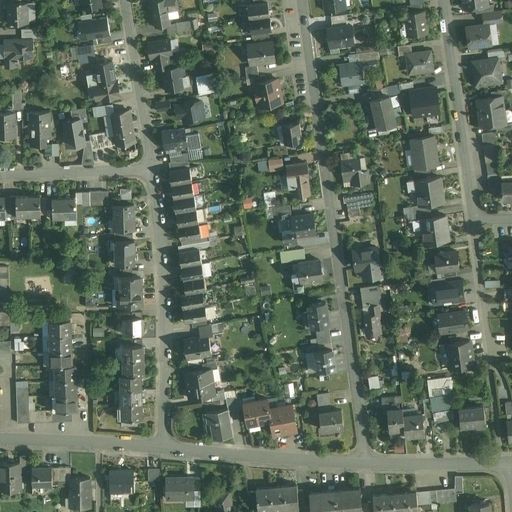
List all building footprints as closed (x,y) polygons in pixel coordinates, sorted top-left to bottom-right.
[(76,0),(77,2),(82,1),(83,9),(102,5),(101,0),(76,0)] [(161,0),(151,2),(156,26),(170,24),(168,12),(179,10),(177,0),(161,0)] [(323,0),(325,11),(346,8),(344,0),(323,0)] [(487,0),(462,0),(464,8),(475,7),(488,5),(488,4),(487,0)] [(9,3),(8,3),(9,23),(28,23),(27,2),(22,3),(9,3)] [(254,4),(248,5),(249,19),(270,16),(268,2),(254,4)] [(411,5),(407,5),(408,10),(412,9),(412,12),(425,10),(424,3),(411,5)] [(488,5),(475,7),(476,13),(483,12),(494,10),(493,4),(488,4),(488,5)] [(425,10),(412,12),(412,9),(408,10),(408,12),(404,13),(408,36),(428,33),(425,10)] [(494,10),(483,12),(485,24),(488,23),(488,24),(503,22),(501,9),(494,10)] [(189,20),(176,22),(178,32),(193,29),(191,29),(189,19),(188,14),(189,20)] [(345,14),(332,16),(333,24),(346,22),(345,14)] [(270,16),(249,19),(251,33),(268,30),(272,30),(270,16)] [(107,17),(78,22),(81,40),(93,38),(110,35),(107,17)] [(197,18),(189,19),(191,29),(193,29),(199,28),(197,18)] [(485,24),(467,26),(470,47),(491,44),(491,43),(488,43),(487,34),(490,33),(488,24),(488,23),(485,24)] [(351,25),(328,28),(330,46),(331,46),(331,44),(347,42),(347,44),(354,43),(351,25)] [(268,30),(251,33),(252,39),(269,36),(268,30)] [(110,35),(93,38),(94,45),(111,42),(110,35)] [(33,40),(22,41),(18,41),(18,39),(4,39),(5,67),(19,67),(18,59),(18,56),(22,56),(22,57),(33,57),(33,40)] [(170,39),(149,43),(151,58),(155,57),(168,55),(172,54),(170,39)] [(273,42),(247,45),(247,46),(250,46),(251,54),(249,54),(250,64),(276,60),(273,42)] [(411,43),(398,45),(399,55),(406,54),(406,53),(412,52),(411,43)] [(93,44),(77,47),(79,55),(95,52),(93,44)] [(378,50),(360,52),(361,59),(379,57),(378,50)] [(412,52),(406,53),(406,54),(409,71),(419,70),(419,72),(434,70),(431,50),(412,52)] [(504,50),(488,52),(489,58),(499,57),(505,56),(504,50)] [(95,52),(79,55),(80,64),(96,61),(95,52)] [(168,55),(155,57),(157,68),(169,66),(168,55)] [(489,60),(472,63),(475,85),(502,82),(499,57),(489,58),(489,60)] [(112,61),(96,64),(98,71),(100,83),(116,80),(112,61)] [(362,61),(339,64),(339,65),(342,65),(344,84),(341,84),(342,85),(364,82),(362,61)] [(184,65),(164,68),(166,82),(165,82),(166,90),(183,87),(181,75),(185,74),(184,65)] [(257,65),(245,67),(247,79),(253,77),(259,76),(257,65)] [(98,71),(92,73),(94,85),(100,84),(100,83),(98,71)] [(209,74),(196,77),(199,95),(212,93),(209,74)] [(259,76),(253,77),(255,83),(266,81),(265,75),(259,76)] [(255,83),(254,83),(255,89),(254,89),(256,95),(279,90),(277,79),(266,81),(255,83)] [(116,80),(100,83),(100,84),(94,85),(96,99),(103,98),(103,99),(119,96),(119,95),(121,95),(118,81),(116,81),(116,80)] [(428,114),(442,112),(438,85),(424,87),(428,114)] [(387,87),(370,90),(372,99),(389,95),(387,87)] [(413,116),(428,114),(424,87),(410,89),(413,116)] [(508,89),(491,91),(492,97),(502,96),(509,95),(508,89)] [(279,90),(256,95),(257,101),(258,107),(282,102),(279,90)] [(372,99),(371,99),(378,127),(389,125),(389,122),(394,121),(396,127),(397,127),(390,95),(372,99)] [(492,97),(477,99),(479,113),(504,110),(502,96),(492,97)] [(169,100),(156,102),(158,111),(171,109),(169,100)] [(201,101),(181,104),(182,104),(175,106),(177,117),(184,116),(185,122),(204,118),(201,101)] [(113,104),(97,106),(98,115),(112,113),(114,113),(113,104)] [(262,106),(258,107),(257,107),(259,113),(272,110),(271,104),(262,106)] [(85,108),(73,110),(74,120),(81,119),(81,121),(87,120),(85,108)] [(114,113),(112,113),(115,134),(117,144),(135,141),(130,110),(114,113)] [(504,110),(479,113),(481,127),(496,125),(506,124),(506,123),(504,110)] [(50,111),(30,112),(31,136),(33,136),(33,137),(46,136),(51,136),(50,111)] [(15,112),(0,112),(0,137),(16,137),(15,112)] [(74,120),(64,121),(66,131),(64,132),(65,138),(67,137),(68,143),(72,147),(85,144),(81,121),(81,119),(74,120)] [(506,124),(496,125),(497,131),(511,128),(511,122),(506,123),(506,124)] [(299,123),(283,125),(286,143),(301,141),(299,123)] [(184,128),(171,131),(171,130),(163,131),(166,148),(178,146),(179,150),(188,148),(184,128)] [(109,132),(90,135),(92,148),(111,145),(110,135),(109,132)] [(434,135),(410,138),(412,149),(415,148),(417,164),(414,164),(415,167),(429,165),(439,164),(434,135)] [(46,136),(33,137),(33,136),(31,136),(31,145),(46,144),(46,136)] [(495,137),(482,139),(483,145),(496,143),(495,137)] [(286,145),(273,147),(275,155),(288,153),(287,145),(286,145)] [(192,148),(194,158),(205,156),(203,146),(192,148)] [(360,158),(341,161),(344,179),(348,178),(347,175),(352,174),(353,184),(355,186),(358,188),(361,188),(365,187),(367,185),(368,182),(367,170),(362,171),(360,158)] [(281,159),(270,160),(271,168),(283,166),(281,159)] [(183,161),(169,162),(170,170),(184,168),(183,161)] [(307,162),(287,165),(289,180),(290,180),(289,177),(297,176),(297,179),(308,177),(309,177),(307,162)] [(429,165),(415,167),(414,164),(414,165),(415,174),(430,172),(429,165)] [(170,170),(169,170),(172,184),(192,181),(190,167),(184,168),(170,170)] [(488,175),(487,175),(489,187),(500,185),(499,173),(488,175)] [(440,176),(416,180),(419,205),(430,204),(444,202),(440,176)] [(308,177),(297,179),(298,183),(294,184),(295,195),(310,193),(308,177)] [(511,180),(501,181),(502,199),(511,198),(511,180)] [(192,181),(172,184),(174,198),(194,195),(192,181)] [(276,190),(265,191),(266,203),(277,202),(276,190)] [(372,193),(343,197),(344,203),(347,203),(359,201),(373,199),(372,193)] [(29,216),(28,195),(16,196),(17,216),(29,216)] [(40,195),(28,195),(29,216),(41,215),(41,214),(41,198),(40,195)] [(194,195),(174,198),(176,212),(197,209),(194,195)] [(64,197),(52,198),(53,210),(53,218),(65,218),(64,197)] [(76,197),(64,197),(65,218),(77,217),(77,203),(76,197)] [(245,207),(254,207),(254,197),(244,197),(245,207)] [(134,203),(114,204),(114,216),(134,216),(135,215),(134,203)] [(290,204),(272,207),(273,215),(291,212),(290,204)] [(419,205),(412,206),(413,213),(431,210),(430,204),(419,205)] [(359,207),(348,209),(349,217),(361,215),(359,207)] [(197,209),(176,212),(179,226),(199,222),(197,209)] [(431,210),(413,213),(414,220),(421,219),(421,218),(432,217),(431,210)] [(313,214),(292,217),(293,227),(294,236),(296,235),(316,233),(313,214)] [(432,217),(421,218),(421,219),(424,243),(449,240),(446,215),(432,217)] [(134,216),(114,216),(114,228),(126,228),(135,227),(134,216)] [(199,222),(179,226),(181,239),(201,236),(199,222)] [(293,227),(284,228),(286,243),(297,241),(296,235),(294,236),(293,227)] [(201,236),(181,239),(182,245),(210,240),(209,235),(201,236)] [(115,240),(115,252),(135,251),(135,239),(133,239),(115,240)] [(210,240),(182,245),(178,246),(179,252),(199,248),(200,248),(211,247),(210,240)] [(377,246),(354,250),(355,258),(356,269),(363,268),(364,276),(381,274),(380,266),(377,246)] [(199,248),(179,252),(182,266),(202,262),(200,248),(199,248)] [(304,248),(288,250),(290,261),(305,259),(304,248)] [(135,251),(115,252),(115,264),(120,264),(132,263),(136,263),(135,251)] [(457,251),(434,254),(437,272),(442,271),(456,269),(460,269),(457,251)] [(320,260),(306,262),(299,263),(293,264),(295,272),(292,273),(293,278),(295,278),(296,281),(301,280),(301,282),(322,279),(320,260)] [(202,262),(182,266),(184,279),(204,276),(202,262)] [(133,275),(121,276),(121,288),(141,287),(141,275),(133,275)] [(204,276),(184,279),(186,293),(202,291),(206,290),(204,276)] [(442,277),(431,279),(432,289),(437,288),(437,284),(446,283),(445,277),(442,277)] [(446,283),(437,284),(437,288),(439,302),(464,299),(461,281),(446,283)] [(379,284),(360,287),(363,307),(370,306),(369,305),(378,304),(379,305),(382,304),(379,284)] [(272,285),(261,286),(262,294),(273,293),(272,285)] [(141,287),(121,288),(121,299),(121,300),(142,299),(141,287)] [(186,293),(182,294),(184,308),(204,304),(202,291),(186,293)] [(325,302),(309,304),(310,311),(312,326),(312,327),(316,326),(328,324),(329,324),(325,302)] [(204,304),(184,308),(186,322),(192,321),(207,318),(204,304)] [(378,304),(369,305),(370,306),(371,314),(364,315),(367,335),(381,333),(379,319),(380,318),(379,305),(378,304)] [(465,310),(438,314),(441,332),(455,330),(468,328),(465,310)] [(13,314),(13,330),(21,330),(21,314),(13,314)] [(133,317),(124,318),(124,324),(124,332),(143,332),(142,317),(133,317)] [(207,318),(192,321),(193,327),(199,326),(208,324),(207,318)] [(71,319),(51,320),(51,335),(71,335),(71,319)] [(216,322),(217,332),(226,331),(225,321),(216,322)] [(208,324),(199,326),(201,336),(209,335),(213,335),(211,324),(208,324)] [(328,324),(316,326),(317,333),(329,331),(328,324)] [(317,333),(318,338),(318,343),(319,343),(331,341),(330,331),(329,331),(317,333)] [(456,336),(448,337),(449,343),(468,340),(467,334),(456,336)] [(71,335),(51,335),(51,350),(71,350),(71,335)] [(201,336),(184,339),(187,358),(212,353),(209,335),(201,336)] [(449,343),(447,343),(450,367),(473,364),(470,340),(468,340),(449,343)] [(11,341),(0,341),(0,353),(11,353),(11,341)] [(331,341),(319,343),(319,350),(332,348),(331,341)] [(131,344),(124,345),(124,360),(143,359),(143,344),(142,344),(131,344)] [(319,350),(316,351),(317,362),(318,362),(319,370),(318,370),(318,371),(335,368),(332,348),(319,350)] [(71,350),(51,350),(52,366),(56,365),(72,365),(72,364),(71,350)] [(143,359),(124,360),(125,374),(141,374),(144,374),(143,359)] [(216,361),(202,363),(203,370),(211,368),(211,369),(217,368),(216,361)] [(72,365),(56,365),(56,380),(76,380),(76,364),(72,364),(72,365)] [(203,370),(185,373),(187,385),(214,381),(211,369),(211,368),(203,370)] [(383,373),(370,376),(372,387),(385,385),(383,373)] [(141,374),(125,374),(122,374),(122,389),(141,389),(141,374)] [(449,378),(428,381),(429,397),(430,398),(431,397),(430,397),(451,393),(449,378)] [(76,380),(56,380),(57,395),(77,395),(76,380)] [(214,381),(187,385),(189,398),(216,394),(216,393),(214,381)] [(141,389),(122,389),(122,404),(142,403),(141,389)] [(225,392),(216,393),(216,394),(212,395),(213,400),(226,398),(225,392)] [(329,392),(317,394),(319,407),(329,405),(331,405),(329,392)] [(451,393),(430,397),(431,397),(432,410),(453,407),(451,393)] [(77,395),(57,395),(57,410),(77,410),(77,395)] [(236,396),(226,398),(228,408),(229,411),(239,409),(236,396)] [(394,396),(381,397),(382,404),(395,403),(394,396)] [(429,397),(423,398),(425,413),(431,413),(430,398),(429,397)] [(268,398),(256,401),(260,422),(271,420),(272,420),(269,408),(270,408),(268,398)] [(256,401),(244,403),(248,424),(260,422),(256,401)] [(142,403),(122,404),(123,419),(138,418),(142,418),(142,403)] [(270,408),(269,408),(272,420),(271,420),(274,434),(297,429),(294,418),(295,418),(292,404),(270,408)] [(484,406),(459,408),(461,427),(485,425),(484,406)] [(228,408),(206,412),(207,422),(210,422),(213,438),(233,434),(229,411),(228,408)] [(403,408),(388,409),(390,429),(390,428),(404,427),(404,428),(405,428),(403,415),(403,408)] [(330,411),(320,413),(322,429),(323,429),(323,426),(330,425),(331,428),(344,426),(341,409),(330,411)] [(423,413),(403,415),(405,428),(405,435),(406,435),(406,434),(423,432),(423,433),(424,433),(423,413)] [(398,451),(407,451),(407,443),(398,443),(398,451)] [(20,462),(0,462),(0,463),(1,480),(1,490),(2,490),(2,488),(20,488),(20,490),(21,490),(20,462)] [(52,467),(32,468),(33,484),(40,484),(40,486),(52,485),(52,480),(52,467)] [(71,467),(58,467),(58,480),(70,480),(70,478),(71,478),(71,467)] [(160,469),(148,469),(148,481),(160,480),(160,469)] [(133,470),(110,470),(110,491),(133,491),(133,470)] [(458,475),(459,491),(466,491),(466,475),(458,475)] [(71,478),(70,478),(70,480),(71,507),(91,506),(90,477),(71,478)] [(194,490),(194,477),(166,477),(166,498),(189,497),(194,497),(194,490)] [(247,482),(239,484),(242,499),(249,498),(248,492),(247,482)] [(40,484),(33,484),(33,492),(41,492),(40,486),(40,484)] [(297,484),(283,486),(286,510),(299,508),(297,490),(297,484)] [(283,486),(270,487),(272,511),(286,510),(283,486)] [(270,487),(256,488),(257,491),(258,506),(259,511),(272,511),(270,487)] [(360,487),(349,489),(351,511),(362,511),(361,502),(360,487)] [(455,487),(436,489),(437,502),(457,500),(455,487)] [(351,511),(349,489),(335,490),(336,511),(351,511)] [(436,489),(429,490),(430,503),(437,502),(436,489)] [(200,504),(200,490),(194,490),(194,497),(189,497),(189,504),(200,504)] [(336,511),(335,490),(321,491),(322,511),(336,511)] [(423,490),(416,491),(417,504),(424,503),(423,490)] [(234,511),(230,491),(213,494),(216,508),(206,510),(206,511),(234,511)] [(257,491),(248,492),(249,498),(251,506),(258,506),(257,491)] [(322,511),(321,491),(310,492),(311,505),(311,511),(322,511)] [(416,491),(402,493),(403,511),(406,511),(418,511),(417,504),(416,491)] [(402,493),(387,494),(389,511),(403,511),(402,493)] [(387,494),(373,495),(373,501),(374,511),(389,511),(387,494)] [(490,511),(490,502),(471,504),(472,511),(490,511)]
